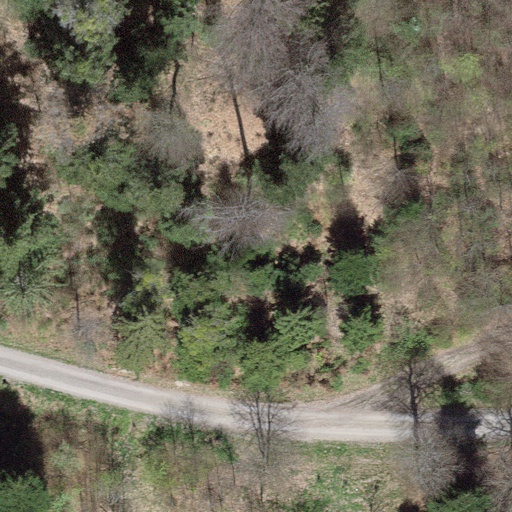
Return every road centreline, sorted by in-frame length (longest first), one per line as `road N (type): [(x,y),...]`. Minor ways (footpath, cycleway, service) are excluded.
road 1 (track): [(0,355),(318,417),(511,420)]
road 2 (track): [(318,417),(511,337)]
